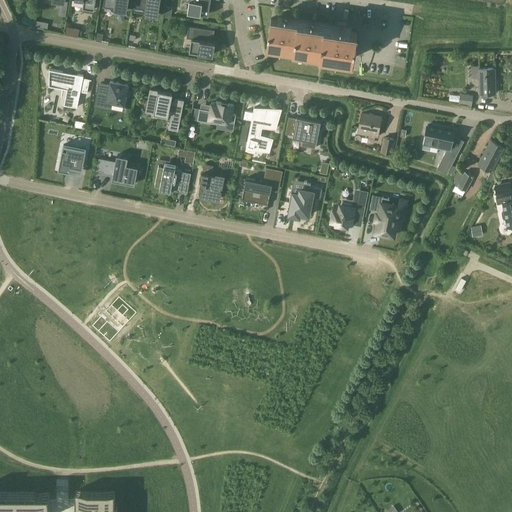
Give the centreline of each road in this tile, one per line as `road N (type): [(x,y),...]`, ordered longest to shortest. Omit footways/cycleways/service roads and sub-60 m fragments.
road 1 (residential): [(511,119),(14,32)]
road 2 (residential): [(0,178),(379,254)]
